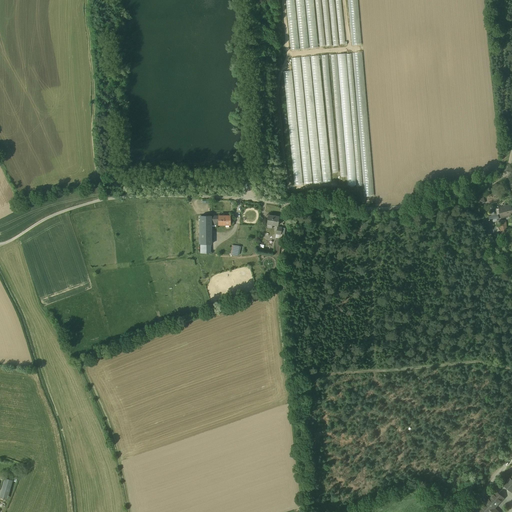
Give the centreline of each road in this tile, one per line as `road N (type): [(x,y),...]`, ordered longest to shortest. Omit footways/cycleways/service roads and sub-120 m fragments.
road 1 (unclassified): [(510,168),(475,190),(383,207),(200,194),(112,197),(54,213),(0,244)]
road 2 (track): [(287,203),(288,254),(277,286),(302,500)]
road 3 (track): [(511,367),(471,359),(311,373),(303,401),(290,385)]
road 4 (track): [(277,286),(84,361)]
road 5 (track): [(102,199),(88,0)]
road 6 (track): [(130,511),(119,455),(84,361)]
